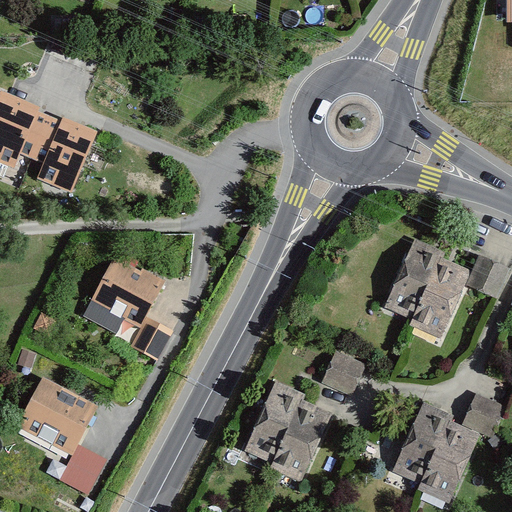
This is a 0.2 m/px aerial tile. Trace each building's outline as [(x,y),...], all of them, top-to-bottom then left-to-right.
[(42,112),(3,95),(0,102),(0,166),(17,173),(23,158),(33,163),(51,120),(41,115),(42,112)] [(64,126),(51,120),(33,163),(46,169),(40,183),(74,198),(101,136),(66,121),(64,126)] [(415,239),(384,308),(413,321),(442,258),(445,253),(415,239)] [(466,288),(499,301),(511,269),(479,256),(473,271),(466,288)] [(93,302),(142,328),(167,281),(144,269),(143,272),(116,258),(93,302)] [(442,258),(413,321),(411,326),(442,340),(466,288),(473,271),(442,258)] [(58,323),(43,315),(35,330),(50,338),(58,323)] [(134,349),(157,361),(174,330),(150,317),(134,349)] [(37,355),(24,351),(19,367),(33,370),(37,355)] [(337,356),(322,387),(353,401),(368,370),(337,356)] [(101,410),(46,381),(19,431),(74,460),(81,449),(101,410)] [(276,387),(244,454),(273,467),(303,405),(305,401),(276,387)] [(478,396),(465,426),(492,438),(505,408),(478,396)] [(303,405),(273,467),(272,471),(301,485),(332,419),(303,405)] [(424,405),(393,472),(422,486),(451,424),(453,419),(424,405)] [(451,424),(422,486),(420,489),(449,503),(481,437),(451,424)] [(62,481),(90,497),(109,464),(81,449),(74,460),(62,481)]
